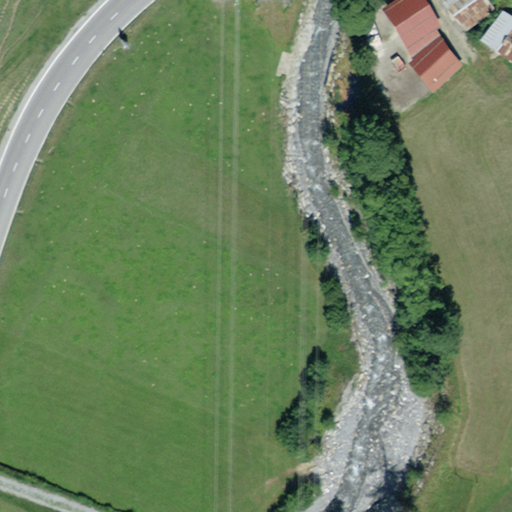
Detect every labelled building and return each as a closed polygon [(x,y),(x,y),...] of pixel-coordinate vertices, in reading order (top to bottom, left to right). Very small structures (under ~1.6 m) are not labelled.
[(442,25),(425,0),(394,0),(382,8),(407,47),(442,25)] [(465,30),(494,8),(487,0),(443,0),(442,1),(465,30)] [(511,61),(511,16),(501,9),(480,39),(511,61)] [(432,92),(462,65),(437,38),(407,64),(432,92)] [(288,73),(334,79),(337,58),(290,53),(288,73)] [(511,511),(511,483),(493,511),(511,511)]
